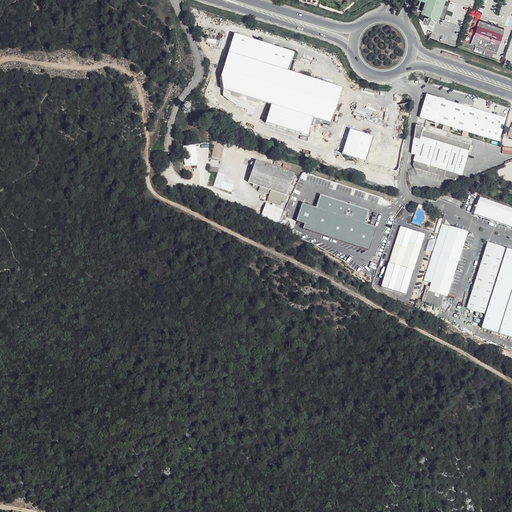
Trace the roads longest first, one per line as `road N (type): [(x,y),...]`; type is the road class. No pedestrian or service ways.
road 1 (track): [(511,376),(166,196),(156,182),(157,140),(139,74),(0,61)]
road 2 (unclassified): [(395,73),(417,88),(403,162),(408,195),(511,240)]
road 3 (primary): [(214,0),(336,39),(354,54)]
road 4 (unknown): [(402,226),(387,268),(399,281),(417,279),(426,235)]
